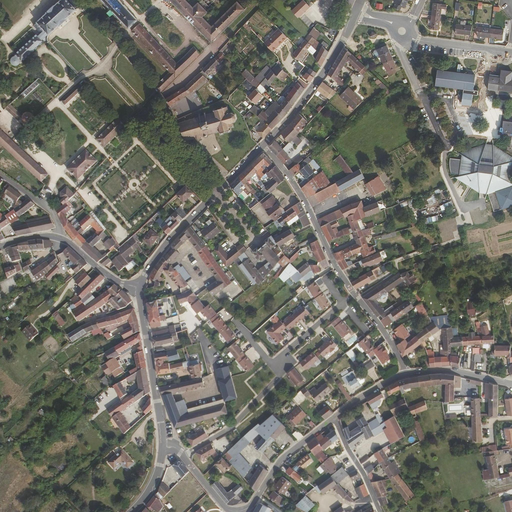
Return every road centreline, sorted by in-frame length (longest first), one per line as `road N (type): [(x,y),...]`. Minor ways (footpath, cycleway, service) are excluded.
road 1 (residential): [(183,455),(230,427),(280,375),(282,354),(355,293)]
road 2 (residential): [(241,511),(288,453),(361,396),(406,374)]
road 3 (residential): [(214,195),(143,116),(212,51)]
road 4 (residential): [(262,145),(355,293)]
road 5 (unclassified): [(356,10),(321,73),(262,145)]
road 6 (unclassified): [(139,288),(162,445)]
road 7 (unclassified): [(214,195),(165,245),(139,288)]
